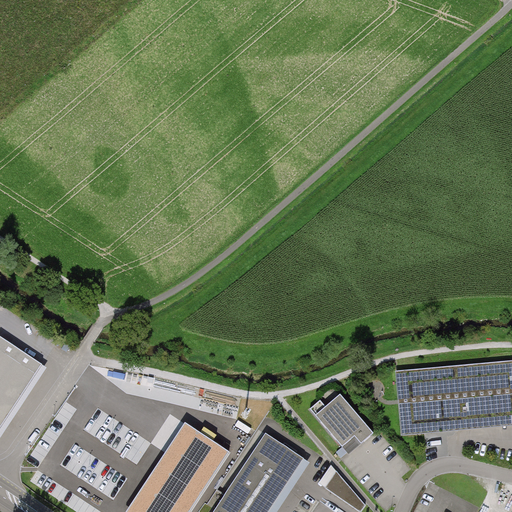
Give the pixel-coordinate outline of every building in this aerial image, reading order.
[(0,338),(0,430),(42,367),(0,338)] [(511,359),(396,370),(402,434),(511,424),(511,359)] [(362,442),(375,431),(341,392),(326,405),(321,399),(310,408),(343,445),(355,434),(362,442)] [(186,444),(153,422),(112,486),(145,507),(186,444)] [(267,511),(304,457),(266,432),(212,511),(267,511)] [(267,511),(276,511),(311,461),(304,457),(267,511)] [(325,489),(336,472),(331,466),(319,484),(325,489)] [(361,511),(365,506),(336,472),(325,489),(358,511),(361,511)]
